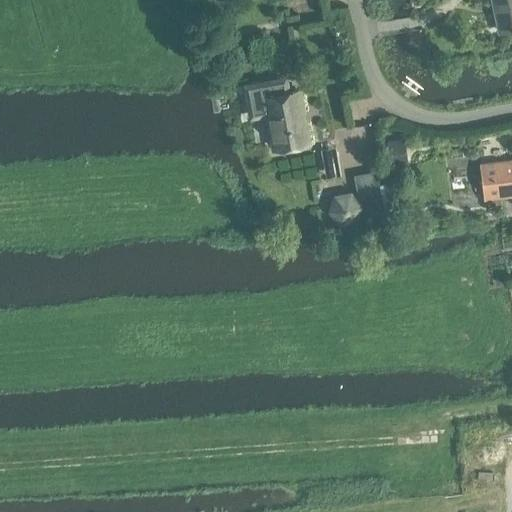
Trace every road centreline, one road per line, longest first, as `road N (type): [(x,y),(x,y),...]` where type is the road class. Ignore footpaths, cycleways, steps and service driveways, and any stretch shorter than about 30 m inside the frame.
road 1 (track): [(510,445),(456,440),(0,472)]
road 2 (unclassified): [(511,112),(446,122),(392,105),(374,83),(353,0)]
